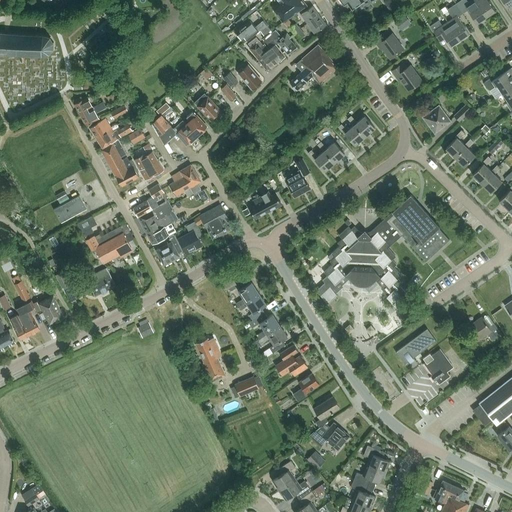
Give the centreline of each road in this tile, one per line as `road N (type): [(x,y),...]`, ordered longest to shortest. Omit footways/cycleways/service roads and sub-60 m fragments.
road 1 (tertiary): [(420,442),(386,418),(346,370),(272,245)]
road 2 (residential): [(169,290),(65,101)]
road 3 (residential): [(200,156),(285,63),(336,24)]
road 4 (tertiary): [(401,152),(279,232),(272,245)]
road 5 (residential): [(336,24),(401,120),(401,152)]
road 6 (residential): [(511,244),(430,164),(401,152)]
road 7 (residential): [(0,222),(31,244),(80,334)]
